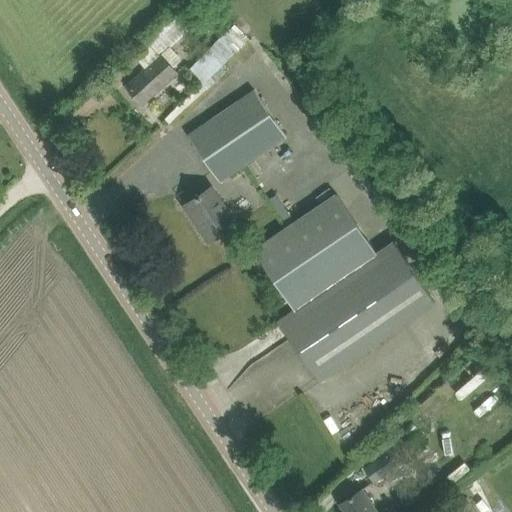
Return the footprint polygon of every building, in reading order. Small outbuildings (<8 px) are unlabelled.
[(168,44),(212,4),(208,0),(181,0),(143,35),(146,39),(159,53),(168,44)] [(249,37),(236,23),(229,30),(189,69),(204,83),(249,37)] [(143,104),(158,90),(177,73),(161,55),(127,86),(143,104)] [(220,181),(286,136),(254,89),(187,134),(220,181)] [(213,239),(229,228),(237,223),(212,186),(185,205),(195,220),(198,218),(213,239)] [(331,198),(271,238),(254,250),(295,309),(278,321),(319,380),(429,306),(388,246),(371,258),(331,198)] [(511,286),(511,267),(483,232),(472,241),(510,288),(511,286)] [(497,366),(491,360),(456,391),(461,398),(497,366)] [(411,437),(364,467),(373,482),(398,466),(397,464),(419,450),(411,437)] [(377,511),(362,489),(341,503),(347,511),(377,511)] [(462,511),(487,511),(477,497),(461,509),(462,511)]
